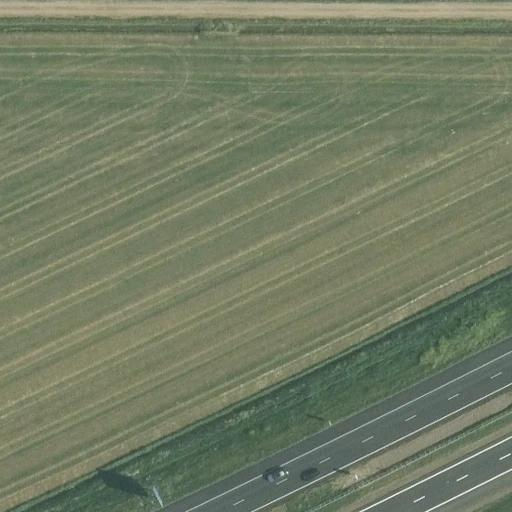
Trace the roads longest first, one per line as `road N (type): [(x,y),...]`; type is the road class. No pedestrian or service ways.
road 1 (track): [(0,12),(511,13)]
road 2 (motorway): [(511,366),(222,511)]
road 3 (motorway): [(390,511),(511,451)]
